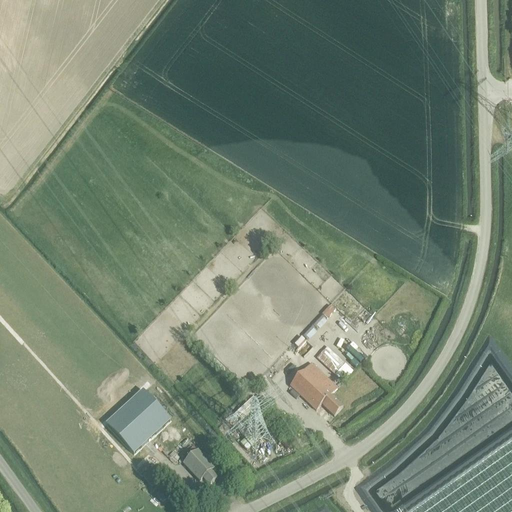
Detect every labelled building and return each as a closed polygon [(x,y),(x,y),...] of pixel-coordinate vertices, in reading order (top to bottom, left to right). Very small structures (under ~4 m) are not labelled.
[(350,369),(328,348),(316,360),(343,385),(360,367),(356,363),(350,369)] [(331,397),(337,390),(312,366),(290,388),(316,413),(322,407),(334,418),(343,409),(331,397)] [(143,393),(106,427),(133,457),(171,423),(143,393)] [(278,421),(284,418),(280,411),(274,414),(278,421)] [(511,511),(511,442),(413,511),(511,511)] [(203,480),(209,487),(217,480),(211,473),(214,469),(198,452),(183,466),(199,483),(203,480)] [(143,478),(152,488),(164,477),(155,467),(143,478)] [(171,497),(164,489),(157,496),(163,503),(171,497)]
